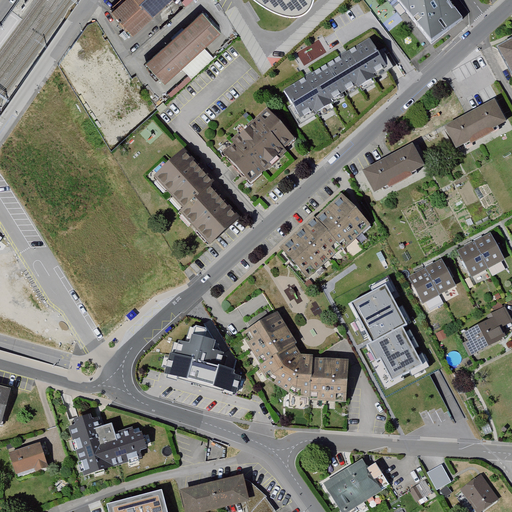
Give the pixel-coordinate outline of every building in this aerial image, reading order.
[(123,0),(111,11),(132,35),(170,0),(123,0)] [(255,0),(258,2),(276,13),(291,17),(299,16),(306,13),(311,7),(313,0),(255,0)] [(448,0),(396,0),(431,46),(464,21),(448,0)] [(203,12),(146,62),(165,83),(221,33),(203,12)] [(369,39),(284,87),(300,114),(385,66),(369,39)] [(87,68),(77,74),(110,131),(140,113),(100,44),(80,56),(87,68)] [(511,45),(501,51),(511,71),(511,45)] [(496,101),(445,127),(456,148),(507,123),(496,101)] [(266,112),(222,154),(250,182),(293,139),(266,112)] [(412,145),(364,170),(375,192),(424,167),(412,145)] [(149,181),(179,212),(204,189),(208,185),(179,154),(149,181)] [(234,221),(204,189),(179,212),(177,215),(207,247),(234,221)] [(336,198),(309,223),(335,251),(338,254),(365,229),(336,198)] [(308,221),(276,250),(304,280),(335,251),(309,223),(308,221)] [(487,238),(471,247),(485,272),(501,263),(487,238)] [(471,247),(456,255),(470,281),(485,272),(471,247)] [(439,264),(422,273),(435,299),(452,290),(439,264)] [(435,299),(422,273),(406,282),(420,308),(435,299)] [(406,324),(385,285),(352,302),(373,342),(402,326),(406,324)] [(465,344),(461,346),(467,357),(500,340),(497,332),(509,326),(502,311),(483,320),(485,323),(461,335),(465,344)] [(296,346),(279,315),(243,336),(261,366),(294,347),(296,346)] [(422,364),(402,326),(373,342),(368,344),(376,359),(381,356),(393,379),(422,364)] [(202,338),(205,329),(197,327),(195,335),(193,335),(190,344),(180,341),(176,355),(171,354),(166,373),(236,392),(240,377),(233,375),(234,370),(219,366),(223,352),(211,349),(214,341),(202,338)] [(300,358),(294,347),(261,366),(257,368),(265,382),(295,400),(311,401),(313,361),(313,358),(300,358)] [(349,363),(313,361),(311,401),(348,402),(349,363)] [(10,389),(0,386),(0,422),(2,423),(10,389)] [(90,416),(75,421),(76,426),(70,427),(84,473),(87,472),(87,473),(139,458),(137,452),(144,449),(139,434),(135,435),(133,429),(114,435),(111,425),(103,427),(100,418),(91,420),(90,416)] [(41,444),(11,453),(18,475),(38,469),(38,471),(49,468),(41,444)] [(361,472),(356,464),(319,487),(334,511),(348,511),(385,489),(371,466),(361,472)] [(449,464),(429,476),(437,489),(456,477),(449,464)] [(476,475),(455,488),(472,511),(478,511),(494,502),(476,475)] [(180,493),(184,511),(230,511),(247,508),(250,508),(244,482),(243,479),(180,493)] [(425,480),(411,488),(417,499),(431,491),(425,480)] [(244,482),(250,508),(247,508),(248,511),(274,511),(266,501),(267,499),(251,484),(247,482),(244,482)] [(166,511),(161,490),(107,503),(109,511),(166,511)]
